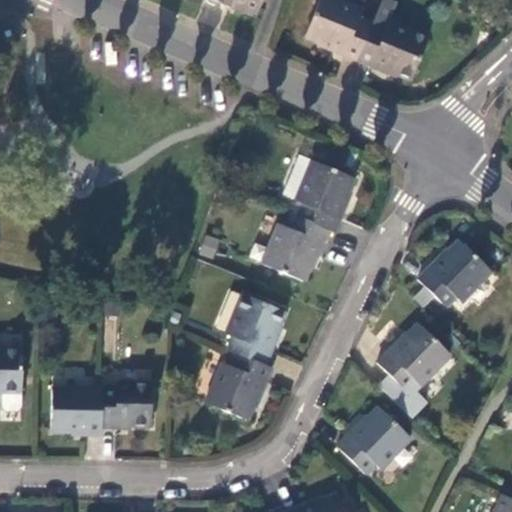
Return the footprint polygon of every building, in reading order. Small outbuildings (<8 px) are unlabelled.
[(207,0),(254,20),(258,11),(261,0),(207,0)] [(356,64),(372,26),(358,20),(361,14),(325,0),(321,0),(305,40),(329,50),(328,53),(356,64)] [(378,9),(392,15),(396,6),(382,0),(378,9)] [(378,9),(372,26),(356,64),(385,76),(387,72),(411,83),(427,41),(388,26),(392,15),(378,9)] [(9,29),(19,28),(19,21),(8,22),(9,29)] [(297,204),(314,164),(303,159),(284,199),(297,204)] [(328,232),(336,235),(347,207),(345,206),(354,181),(314,164),(297,204),(302,207),(297,219),(328,232)] [(297,219),(291,216),(286,229),(278,226),(261,267),(303,286),(314,260),(317,261),(328,232),(297,219)] [(412,297),(422,307),(432,297),(445,309),(454,298),(459,303),(488,272),(456,242),(436,263),(433,262),(415,281),(422,287),(412,297)] [(231,338),(225,352),(231,355),(264,368),(277,338),(275,336),(284,314),(241,295),(225,335),(231,338)] [(452,358),(421,327),(403,347),(400,344),(379,366),(409,394),(419,383),(423,387),(452,358)] [(0,393),(1,394),(19,394),(20,350),(0,350),(0,393)] [(259,399),(271,371),(264,368),(231,355),(227,366),(220,363),(204,406),(245,423),(256,397),(259,399)] [(114,389),(100,389),(100,392),(99,428),(115,428),(115,424),(150,425),(151,386),(115,385),(114,389)] [(84,435),(99,435),(99,428),(100,392),(49,391),(49,431),(84,432),(84,435)] [(19,394),(1,394),(1,410),(4,413),(16,413),(20,410),(19,394)] [(410,440),(379,410),(362,427),(359,426),(338,449),(366,476),(376,466),(381,471),(410,440)] [(281,511),(341,511),(339,506),(334,494),(312,502),(310,499),(281,510),(281,511)] [(511,511),(511,501),(501,496),(493,511),(511,511)] [(341,511),(347,511),(344,503),(339,506),(341,511)]
